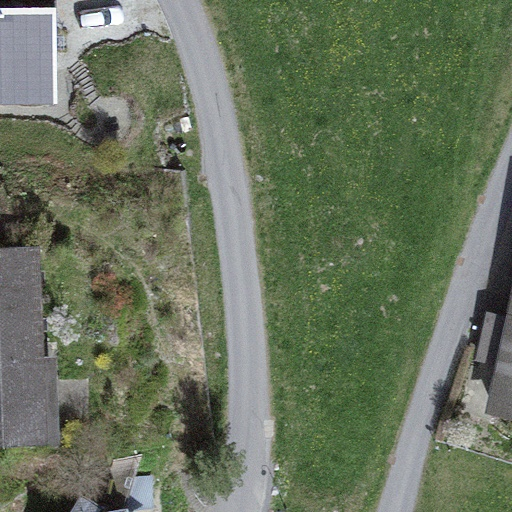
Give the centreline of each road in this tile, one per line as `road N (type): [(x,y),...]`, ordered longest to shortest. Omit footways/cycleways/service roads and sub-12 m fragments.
road 1 (residential): [(178,0),(219,109),(254,441),(242,511)]
road 2 (residential): [(394,511),(437,366),(511,164)]
